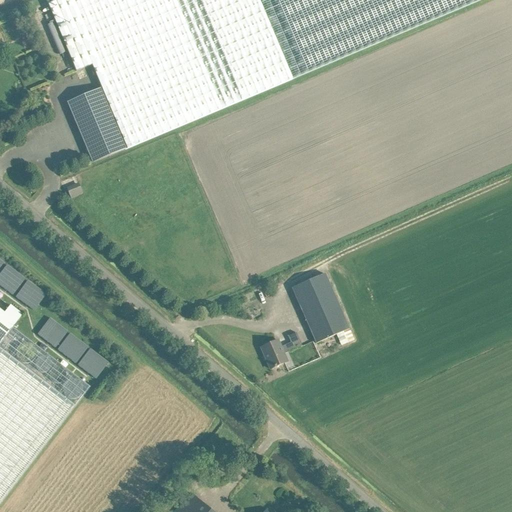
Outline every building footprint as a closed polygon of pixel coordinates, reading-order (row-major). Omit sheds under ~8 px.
[(292,79),(479,0),(58,0),(48,5),(76,72),(92,65),(102,89),(69,103),(93,162),(125,149),(125,150),(292,79)] [(82,194),(79,185),(67,190),(71,199),(82,194)] [(7,265),(0,274),(0,285),(12,295),(25,279),(7,265)] [(354,340),(325,274),(292,288),(316,343),(336,335),(341,346),(354,340)] [(28,281),(16,298),(34,311),(46,294),(28,281)] [(0,503),(89,387),(12,328),(22,315),(10,306),(4,313),(0,310),(0,503)] [(50,318),(37,334),(55,348),(68,332),(50,318)] [(281,355),(302,346),(296,333),(287,336),(290,343),(281,347),(278,340),(261,348),(270,369),(285,363),(281,355)] [(70,334),(58,350),(75,364),(88,347),(70,334)] [(90,349),(78,366),(96,379),(108,363),(90,349)] [(212,511),(190,493),(174,511),(212,511)]
